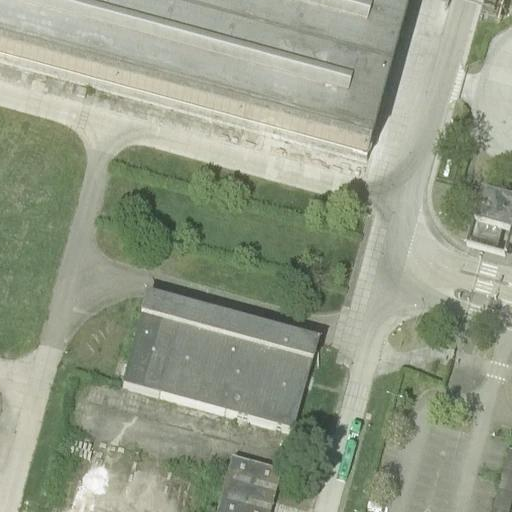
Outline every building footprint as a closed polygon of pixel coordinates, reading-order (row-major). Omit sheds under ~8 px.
[(0,0),(0,63),(365,164),(409,0),(0,0)] [(511,253),(511,252),(511,205),(483,198),(473,243),(511,253)] [(160,400),(291,436),(309,369),(310,369),(315,351),(144,304),(139,323),(140,324),(123,390),(160,400)] [(511,511),(511,450),(510,450),(494,511),(511,511)] [(227,511),(270,511),(280,477),(240,467),(227,511)]
